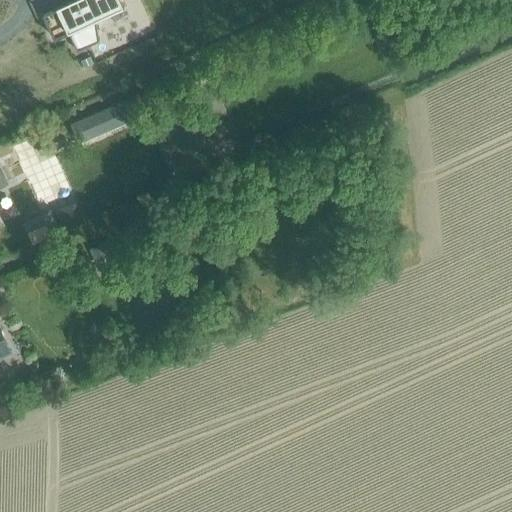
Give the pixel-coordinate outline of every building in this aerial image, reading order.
[(68,0),(57,6),(43,12),(55,38),(68,31),(77,50),(99,40),(96,19),(124,5),(124,4),(122,0),(68,0)] [(32,65),(26,67),(29,77),(36,74),(32,65)] [(136,94),(70,123),(77,137),(143,109),(136,94)] [(58,131),(35,141),(41,155),(64,145),(58,131)] [(5,184),(7,183),(0,166),(0,223),(19,214),(5,184)]
